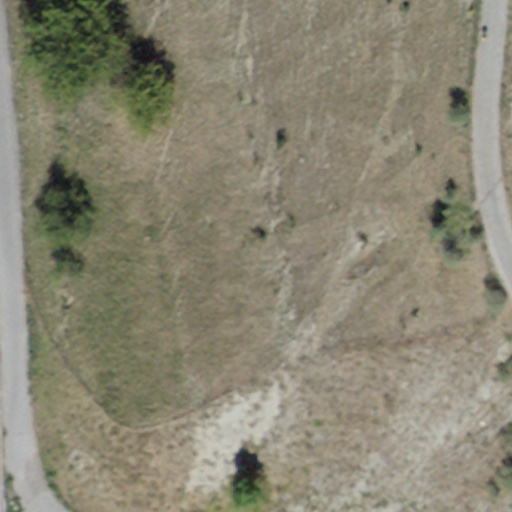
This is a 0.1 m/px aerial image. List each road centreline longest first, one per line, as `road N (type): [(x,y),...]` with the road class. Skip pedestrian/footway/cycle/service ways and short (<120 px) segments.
road 1 (unclassified): [(45,511),(12,419),(0,168)]
road 2 (track): [(511,272),(491,225),(480,115),(491,0)]
